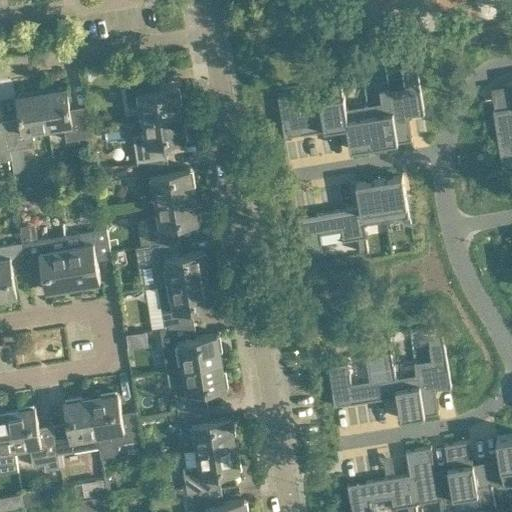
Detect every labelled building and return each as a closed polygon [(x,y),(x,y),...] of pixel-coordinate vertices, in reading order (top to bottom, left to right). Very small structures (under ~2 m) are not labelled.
[(462,42),(511,33),(511,21),(460,30),(462,42)] [(390,86),(389,87),(397,140),(412,138),(412,136),(408,114),(423,112),(425,112),(415,55),(400,57),(400,59),(401,59),(403,72),(405,85),(390,87),(390,86)] [(149,72),(124,76),(127,96),(128,104),(141,102),(143,116),(180,110),(176,85),(178,85),(177,83),(156,87),(152,87),(149,73),(149,72)] [(298,91),(278,95),(278,96),(279,96),(283,119),(282,119),(285,135),(287,135),(286,134),(303,132),(347,125),(348,125),(345,106),(346,106),(344,94),(343,94),(341,80),(333,82),(333,83),(335,95),(320,98),(322,109),(302,112),(300,102),(299,102),(298,93),(298,91)] [(495,107),(493,107),(503,164),(511,162),(511,80),(506,82),(506,83),(510,105),(495,107)] [(44,89),(42,90),(49,127),(64,124),(66,138),(85,135),(92,134),(91,124),(88,109),(87,109),(71,112),(70,107),(67,86),(65,86),(65,87),(44,91),(44,89)] [(368,102),(367,102),(374,144),(397,140),(389,87),(379,88),(380,90),(382,101),(368,103),(368,102)] [(23,120),(6,122),(10,147),(17,146),(35,143),(33,129),(49,127),(42,90),(41,90),(41,91),(20,95),(20,93),(18,94),(23,120)] [(346,106),(345,106),(348,125),(347,125),(351,148),(374,144),(367,102),(364,103),(365,103),(349,106),(348,105),(346,106)] [(145,131),(133,133),(137,160),(163,156),(160,142),(186,137),(186,136),(184,136),(180,110),(143,116),(145,131)] [(0,158),(12,157),(10,147),(6,122),(0,123),(0,158)] [(163,156),(137,160),(141,186),(155,184),(157,199),(194,193),(190,168),(191,167),(191,166),(165,170),(163,156)] [(403,174),(380,177),(387,219),(389,219),(389,218),(405,216),(410,216),(403,174)] [(380,177),(356,181),(360,204),(361,204),(364,223),(366,223),(368,222),(384,219),(384,220),(387,219),(380,177)] [(159,215),(147,217),(151,243),(176,239),(174,224),(200,220),(200,219),(198,219),(194,193),(157,199),(159,215)] [(360,204),(298,214),(305,255),(325,252),(321,232),(341,228),(343,238),(358,236),(361,250),(369,248),(366,235),(368,234),(366,223),(364,223),(361,204),(360,204)] [(77,231),(66,233),(67,245),(74,282),(99,278),(99,280),(101,279),(97,258),(97,254),(111,251),(112,251),(109,236),(108,226),(92,229),(77,231)] [(35,238),(24,240),(28,265),(42,263),(43,267),(46,288),(48,288),(48,287),(74,282),(67,245),(66,233),(38,238),(35,238)] [(176,239),(151,243),(155,269),(168,268),(170,282),(207,276),(203,251),(205,250),(205,249),(179,253),(176,239)] [(0,294),(16,292),(17,293),(18,293),(14,267),(28,265),(24,240),(0,244),(0,294)] [(170,282),(158,284),(160,299),(163,314),(163,318),(165,326),(171,325),(190,321),(188,307),(192,306),(213,303),(213,301),(212,302),(209,286),(207,276),(170,282)] [(165,326),(161,326),(167,368),(184,366),(184,365),(221,359),(217,333),(218,333),(218,332),(197,335),(192,336),(190,321),(171,325),(165,326)] [(417,359),(414,360),(416,371),(417,371),(424,413),(439,411),(439,409),(435,387),(450,385),(452,385),(442,328),(427,330),(427,332),(428,332),(430,344),(429,344),(432,358),(417,360),(417,359)] [(148,331),(130,333),(131,346),(150,344),(148,331)] [(349,360),(329,364),(329,365),(333,388),(335,404),(337,404),(353,401),(397,394),(398,394),(395,375),(397,375),(395,363),(394,363),(391,349),(383,351),(383,352),(385,364),(370,367),(370,369),(371,368),(373,378),(370,378),(352,381),(350,371),(348,362),(349,362),(349,360)] [(184,366),(167,368),(170,384),(174,384),(174,385),(176,394),(177,403),(178,409),(203,404),(201,390),(206,389),(227,386),(227,384),(225,385),(222,369),(221,359),(184,365),(184,366)] [(397,375),(395,375),(398,394),(397,394),(401,417),(424,413),(417,371),(416,371),(415,372),(399,375),(399,374),(397,375)] [(118,392),(92,396),(98,433),(100,445),(101,454),(104,454),(104,455),(114,454),(120,446),(119,441),(142,438),(141,428),(138,413),(137,413),(123,416),(122,411),(119,390),(117,390),(118,392)] [(69,425),(55,427),(59,452),(100,445),(98,433),(92,396),(66,400),(66,399),(65,399),(68,419),(69,425)] [(19,408),(9,410),(15,447),(19,468),(45,464),(46,468),(61,465),(59,452),(55,427),(40,429),(39,424),(36,404),(35,404),(35,405),(19,408)] [(203,404),(178,409),(182,435),(195,432),(198,448),(234,442),(230,416),(232,416),(232,415),(206,419),(203,404)] [(0,470),(3,470),(2,462),(0,451),(0,449),(15,447),(9,410),(0,411),(0,470)] [(501,457),(487,459),(491,482),(492,482),(504,480),(511,479),(511,433),(497,436),(501,457)] [(470,438),(445,442),(445,444),(449,465),(448,465),(448,466),(449,465),(454,496),(455,496),(479,492),(481,504),(480,504),(481,511),(497,511),(492,482),(491,482),(487,459),(474,461),(470,438)] [(239,468),(234,442),(198,448),(184,450),(186,465),(184,466),(188,492),(192,491),(217,487),(215,473),(240,469),(240,467),(239,468)] [(432,444),(406,448),(410,472),(411,471),(416,502),(418,502),(418,501),(440,497),(442,510),(443,510),(442,511),(458,511),(455,496),(454,496),(449,465),(448,466),(435,468),(432,446),(432,444)] [(350,482),(348,482),(351,498),(353,511),(372,511),(372,508),(373,508),(371,498),(392,495),(393,504),(393,506),(408,503),(409,511),(417,511),(416,502),(411,471),(410,472),(366,479),(350,482)] [(104,477),(95,478),(97,492),(106,491),(104,477)] [(63,482),(52,484),(54,499),(65,497),(63,482)] [(219,502),(217,487),(192,491),(194,511),(245,511),(244,499),(245,499),(245,497),(219,502)] [(22,492),(10,494),(12,506),(24,505),(24,504),(22,492)] [(103,494),(91,496),(93,509),(105,507),(103,494)]
